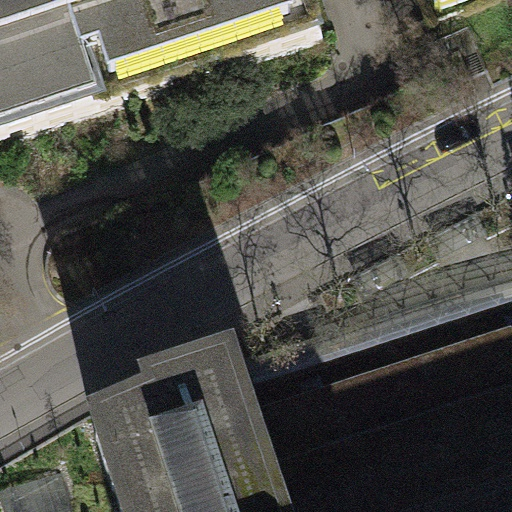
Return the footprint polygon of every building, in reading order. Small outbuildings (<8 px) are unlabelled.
[(0,0),(0,148),(324,41),(310,0),(0,0)] [(429,0),(438,22),(477,6),(476,3),(484,0),(429,0)] [(412,91),(120,222),(130,244),(422,114),(412,91)] [(511,277),(247,364),(255,389),(511,304),(511,277)] [(281,511),(452,511),(511,493),(511,340),(511,341),(509,335),(252,418),(281,511)] [(511,511),(511,493),(452,511),(281,511),(252,418),(232,359),(143,387),(148,400),(92,426),(120,511),(511,511)] [(71,511),(60,475),(0,494),(5,511),(71,511)]
